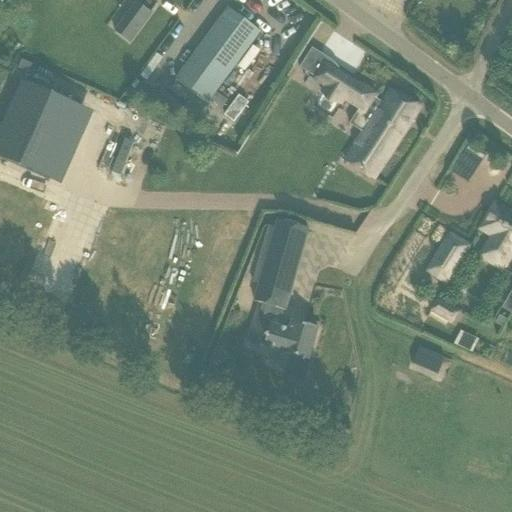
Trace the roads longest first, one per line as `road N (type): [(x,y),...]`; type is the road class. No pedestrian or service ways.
road 1 (unclassified): [(469,98),(336,0)]
road 2 (unclassified): [(384,228),(469,98)]
